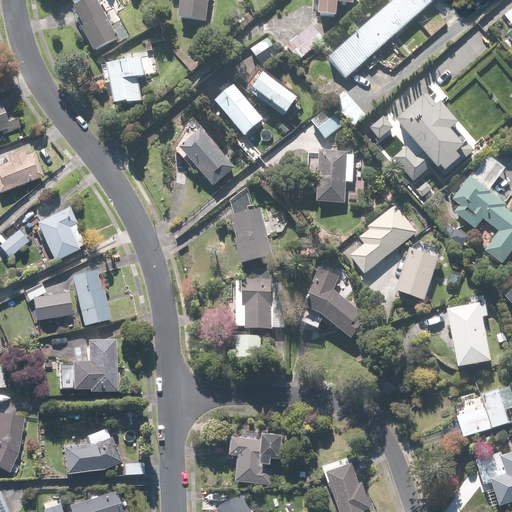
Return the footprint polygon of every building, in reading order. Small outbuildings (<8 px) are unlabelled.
[(72,0),(75,4),(73,5),(84,25),(81,27),(94,49),(118,37),(97,0),(72,0)] [(208,21),(210,0),(183,0),(181,17),(208,21)] [(339,17),(340,3),(354,5),(354,0),(313,0),(323,1),(321,15),(339,17)] [(397,0),(331,60),(347,78),(435,0),(397,0)] [(288,46),(300,60),(325,39),(313,25),(288,46)] [(252,49),(263,67),(280,56),(268,38),(252,49)] [(143,60),(110,65),(115,103),(145,99),(141,77),(146,76),(143,60)] [(300,97),(267,74),(253,93),(286,116),(300,97)] [(237,86),(218,102),(246,135),(265,120),(237,86)] [(368,117),(346,92),(334,102),(356,128),(368,117)] [(427,98),(400,120),(426,151),(418,158),(408,147),(395,158),(415,182),(437,163),(441,168),(444,166),(448,170),(464,157),(460,152),(468,146),(454,129),(462,123),(444,102),(436,109),(427,98)] [(0,131),(11,127),(1,102),(0,101),(0,131)] [(313,121),(327,139),(344,126),(330,108),(313,121)] [(372,129),(381,139),(394,128),(386,118),(372,129)] [(236,168),(204,129),(183,146),(216,185),(236,168)] [(0,165),(0,189),(1,193),(44,177),(35,153),(27,156),(25,151),(9,156),(11,162),(0,165)] [(349,155),(349,152),(321,151),(319,202),(346,203),(347,182),(354,182),(355,155),(349,155)] [(508,204),(473,177),(455,199),(462,205),(456,213),(477,228),(484,219),(501,231),(486,250),(503,263),(511,251),(511,211),(506,207),(508,204)] [(367,274),(418,232),(396,206),(370,227),(372,229),(362,238),(367,244),(352,256),(367,274)] [(70,208),(38,223),(56,261),(80,250),(70,227),(77,223),(70,208)] [(274,255),(262,208),(236,215),(242,238),(237,239),(243,263),(274,255)] [(20,230),(0,246),(10,258),(29,242),(20,230)] [(398,291),(426,300),(440,258),(412,249),(398,291)] [(323,313),(353,338),(364,324),(358,318),(363,313),(335,290),(341,276),(322,268),(307,307),(323,313)] [(97,270),(73,276),(85,325),(112,319),(104,288),(102,289),(97,270)] [(273,304),(273,280),(239,280),(239,326),(247,326),(247,328),(272,329),(272,327),(287,327),(287,304),(273,304)] [(35,298),(38,319),(72,314),(69,293),(35,298)] [(493,360),(482,303),(450,309),(461,367),(493,360)] [(262,359),(263,336),(238,336),(238,359),(262,359)] [(90,361),(73,361),(74,389),(91,389),(91,392),(118,391),(117,340),(89,340),(90,361)] [(458,416),(464,437),(508,423),(498,390),(482,395),(486,408),(458,416)] [(0,467),(10,472),(19,453),(25,418),(0,413),(0,467)] [(266,469),(266,464),(273,464),(274,458),(283,459),(285,435),(266,433),(265,440),(234,437),(233,455),(240,456),(238,481),(272,484),(273,469),(266,469)] [(112,437),(96,443),(64,447),(67,474),(103,470),(122,462),(112,437)] [(511,501),(511,452),(503,456),(508,473),(493,478),(501,505),(511,501)] [(124,464),(125,475),(145,474),(144,463),(124,464)] [(355,464),(330,472),(341,511),(364,511),(365,511),(372,509),(364,482),(360,483),(355,464)] [(10,511),(1,491),(0,491),(0,511),(10,511)] [(70,505),(72,511),(123,511),(117,491),(70,505)] [(224,511),(252,511),(244,495),(221,506),(224,511)]
